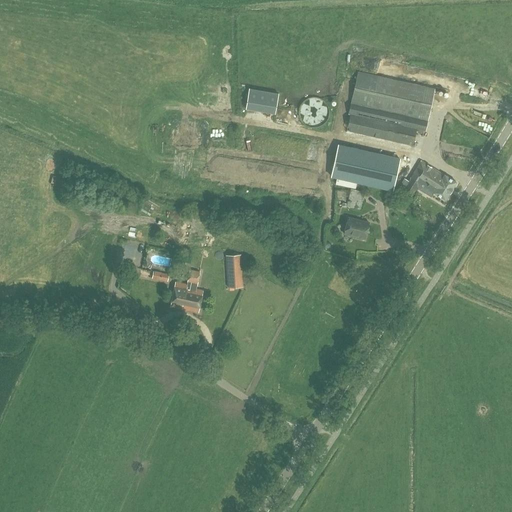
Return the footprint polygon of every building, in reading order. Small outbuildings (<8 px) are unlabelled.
[(419,80),(440,83),(442,73),(420,70),(419,80)] [(436,90),(426,87),(357,72),(348,113),(350,113),(346,130),(413,145),(417,127),(427,130),(436,90)] [(299,109),(299,110),(299,112),(299,113),(299,114),(299,116),(299,117),(300,118),(301,119),(301,120),(302,121),(303,122),(304,123),(305,124),(306,125),(307,126),(308,126),(309,127),(311,127),(312,127),(313,127),(315,127),(316,127),(317,127),(318,127),(320,126),(321,126),(322,125),(323,124),(324,123),(325,122),(326,121),(327,120),(327,119),(328,118),(328,117),(329,116),(329,114),(329,113),(329,112),(329,110),(329,109),(329,108),(328,106),(328,105),(327,104),(326,103),(325,102),(324,101),(323,100),(322,99),(321,99),(320,98),(319,98),(317,97),(316,97),(315,97),(313,97),(312,97),(311,97),(309,98),(308,98),(307,99),(306,99),(305,100),(304,101),(303,102),(302,103),(301,104),(300,105),(300,106),(299,108),(299,109)] [(399,158),(381,154),(379,164),(336,154),(331,177),(392,190),(399,158)] [(434,193),(445,200),(456,182),(444,175),(421,161),(410,178),(411,178),(403,191),(411,196),(417,187),(431,196),(434,193)] [(346,207),(361,211),(365,194),(356,192),(357,190),(350,189),(346,207)] [(344,234),(345,234),(365,239),(370,222),(348,216),(344,234)] [(186,236),(207,240),(211,223),(190,219),(186,236)] [(225,256),(227,288),(242,287),(240,255),(225,256)] [(200,272),(190,270),(187,285),(175,283),(170,307),(198,312),(203,290),(196,289),(200,272)] [(152,278),(168,281),(169,274),(153,271),(152,278)]
